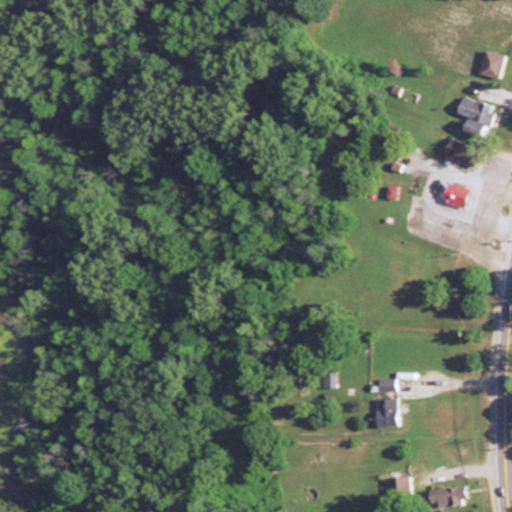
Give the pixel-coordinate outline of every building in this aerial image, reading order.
[(488,127),(496,108),(464,93),(455,112),(488,127)] [(480,149),(450,135),(442,152),(472,166),(480,149)] [(441,200),(462,205),(467,187),(445,181),(441,200)] [(397,377),(375,378),(377,426),(400,425),(397,377)] [(467,484),(426,488),(428,508),(469,504),(467,484)]
